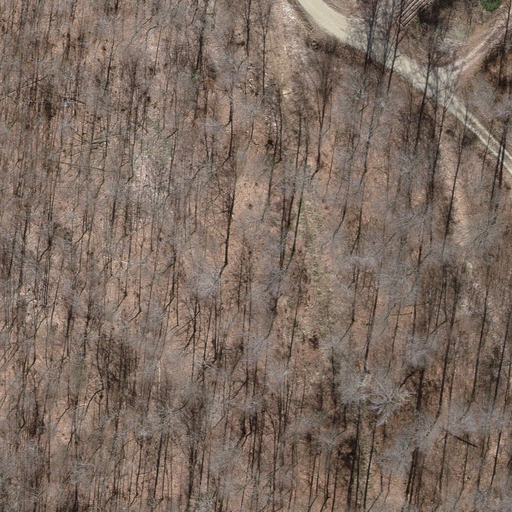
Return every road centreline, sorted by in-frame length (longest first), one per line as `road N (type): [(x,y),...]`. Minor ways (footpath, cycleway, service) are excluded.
road 1 (track): [(511,374),(470,252),(440,102),(511,18)]
road 2 (track): [(0,226),(191,421),(248,504)]
road 3 (track): [(511,168),(440,102),(346,43),(309,0)]
